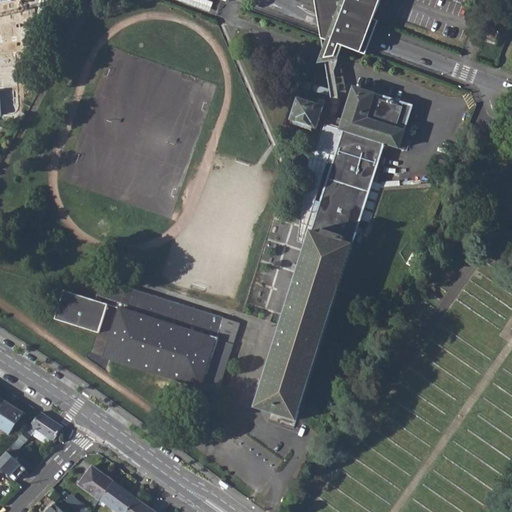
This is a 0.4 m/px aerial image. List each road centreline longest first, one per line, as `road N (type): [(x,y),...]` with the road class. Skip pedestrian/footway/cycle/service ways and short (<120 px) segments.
road 1 (tertiary): [(273,0),(511,90)]
road 2 (tertiary): [(97,422),(222,511)]
road 3 (residential): [(97,422),(11,511)]
